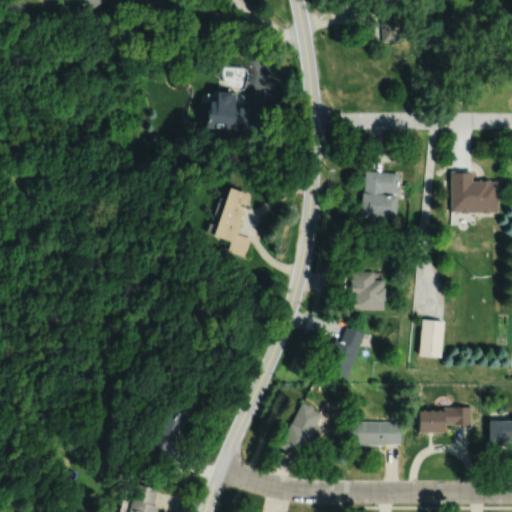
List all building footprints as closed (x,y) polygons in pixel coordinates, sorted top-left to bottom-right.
[(80,0),(87,9),(100,0),(80,0)] [(379,20),(381,42),(401,40),(399,18),(379,20)] [(215,90),(214,99),(206,99),(205,107),(204,107),(203,126),(239,130),(261,132),(264,132),(266,108),(232,105),(233,91),(215,90)] [(364,171),(362,193),(360,192),(358,215),(394,218),(395,195),(382,194),(382,192),(396,193),(397,185),(397,173),(364,171)] [(489,212),(496,212),(496,181),(488,181),(488,179),(478,179),(478,181),(470,181),(470,171),(449,171),(449,212),(459,212),(460,213),(466,213),(467,212),(480,212),(481,213),(488,213),(489,212)] [(227,187),(211,235),(229,241),(226,250),(243,256),(249,238),(235,233),(239,221),(238,221),(247,193),(227,187)] [(349,272),(349,279),(348,279),(348,295),(350,295),(350,310),(381,310),(381,300),(383,301),(383,288),(381,288),(381,280),(372,280),(372,272),(349,272)] [(420,320),(416,355),(438,358),(442,322),(420,320)] [(344,326),(339,340),(333,338),(321,369),(344,379),(363,333),(344,326)] [(409,389),(415,395),(420,389),(414,383),(409,389)] [(170,397),(161,418),(154,414),(143,438),(151,441),(145,454),(161,461),(167,446),(172,447),(185,416),(181,414),(186,404),(170,397)] [(300,402),(290,424),(288,423),(277,448),(298,458),(299,456),(305,459),(312,444),(306,441),(308,437),(314,439),(319,428),(314,425),(319,414),(311,410),(312,408),(300,402)] [(416,409),(416,433),(442,433),(442,425),(452,425),(452,426),(469,426),(469,407),(450,407),(450,408),(441,408),(441,409),(416,409)] [(486,422),(486,443),(487,443),(487,446),(507,446),(507,443),(511,443),(511,416),(511,420),(509,420),(509,422),(486,422)] [(345,421),(345,444),(354,443),(354,446),(385,446),(385,445),(399,445),(399,422),(356,422),(356,421),(345,421)] [(326,437),(327,441),(330,442),(334,441),(335,438),(334,434),(331,433),(327,434),(326,437)] [(132,484),(125,511),(154,511),(156,507),(151,506),(155,490),(132,484)]
